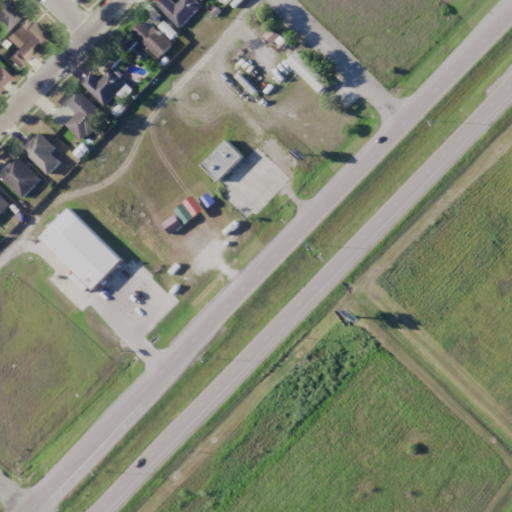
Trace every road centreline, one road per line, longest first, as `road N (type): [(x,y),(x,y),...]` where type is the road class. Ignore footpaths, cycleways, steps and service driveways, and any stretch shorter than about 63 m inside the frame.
road 1 (trunk): [(511,14),(27,511)]
road 2 (trunk): [(94,511),(511,84)]
road 3 (residential): [(276,0),(402,122)]
road 4 (residential): [(121,0),(0,126)]
